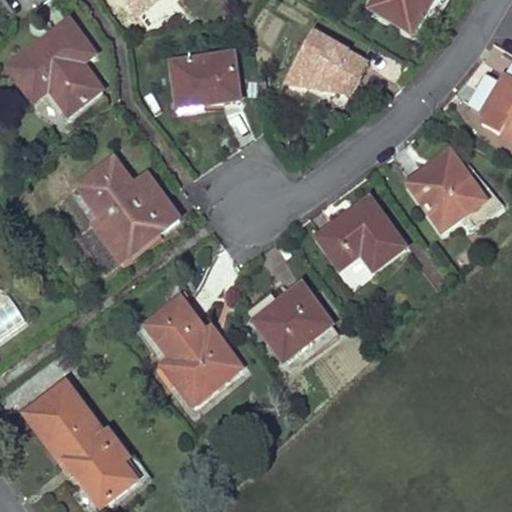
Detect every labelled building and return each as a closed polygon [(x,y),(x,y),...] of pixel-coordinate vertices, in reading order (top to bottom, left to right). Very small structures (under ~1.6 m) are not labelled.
[(161,0),(125,0),(138,18),(161,0)] [(379,0),(373,12),(413,37),(435,0),(379,0)] [(95,57),(72,25),(53,40),(11,71),(35,103),(51,91),(69,117),(102,93),(83,67),(95,57)] [(360,89),(372,69),(317,37),(291,81),(309,92),(317,79),(353,100),(360,89)] [(240,105),(233,60),(174,67),(178,103),(206,99),(207,109),(224,107),(240,105)] [(511,81),(508,78),(502,88),(511,94),(511,96),(506,106),(499,101),(493,112),(484,127),(501,137),(506,127),(511,130),(511,81)] [(511,96),(511,94),(502,88),(496,100),(499,101),(506,106),(511,96)] [(207,109),(206,99),(178,103),(179,112),(207,109)] [(457,164),(451,156),(434,169),(440,177),(457,164)] [(134,190),(114,163),(79,189),(101,220),(130,258),(180,222),(167,204),(150,179),(134,190)] [(440,177),(434,169),(425,176),(410,187),(445,234),(467,217),(463,211),(481,197),(457,164),(440,177)] [(486,203),(481,197),(463,211),(467,217),(486,203)] [(377,275),(407,253),(372,204),(357,216),(360,220),(344,231),(341,227),(335,231),(319,242),(343,275),(365,259),(377,275)] [(360,220),(357,216),(341,227),(344,231),(360,220)] [(130,258),(101,220),(92,226),(120,265),(130,258)] [(353,292),(370,280),(359,265),(342,277),(353,292)] [(284,363),(333,329),(305,289),(279,308),(271,298),(249,314),(284,363)] [(194,318),(183,303),(149,328),(173,362),(185,378),(177,384),(194,408),(228,382),(226,379),(240,369),(219,340),(213,345),(194,318)] [(339,337),(333,329),(284,363),(290,373),(339,337)] [(185,378),(173,362),(165,368),(177,384),(185,378)] [(103,438),(67,389),(26,420),(50,453),(62,469),(67,465),(102,511),(142,483),(107,435),(103,438)]
